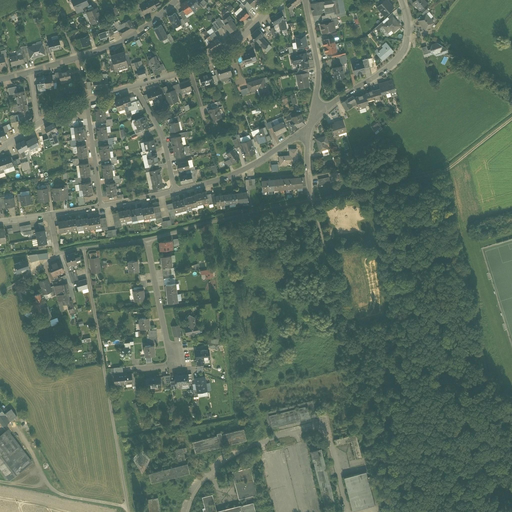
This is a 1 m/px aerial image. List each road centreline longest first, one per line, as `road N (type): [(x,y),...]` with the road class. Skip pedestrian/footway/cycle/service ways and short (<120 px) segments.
road 1 (track): [(128,511),(84,248)]
road 2 (residential): [(312,199),(146,240)]
road 3 (residential): [(134,86),(229,49),(276,0)]
road 4 (residential): [(146,240),(171,365),(136,368)]
road 5 (unclassified): [(314,109),(401,54),(408,26),(401,0)]
road 6 (unclassified): [(175,191),(232,175),(308,132)]
road 7 (track): [(511,119),(445,170),(394,181)]
road 8 (unclassified): [(127,506),(0,479)]
